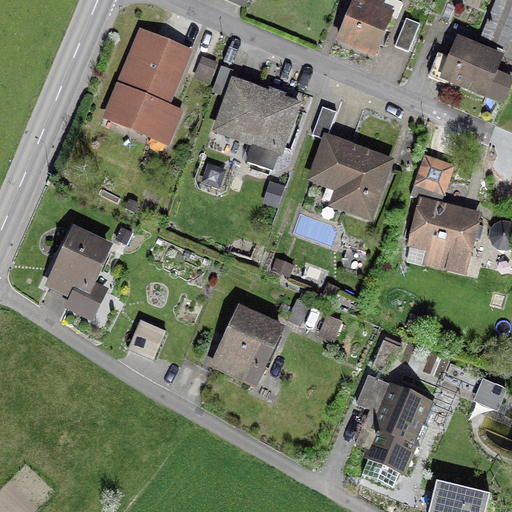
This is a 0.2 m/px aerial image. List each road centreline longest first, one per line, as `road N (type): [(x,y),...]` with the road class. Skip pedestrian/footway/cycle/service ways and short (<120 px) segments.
road 1 (residential): [(501,139),(172,0)]
road 2 (tertiary): [(101,0),(0,239)]
